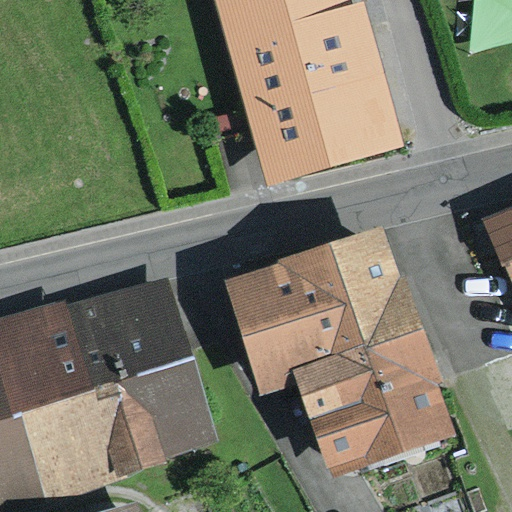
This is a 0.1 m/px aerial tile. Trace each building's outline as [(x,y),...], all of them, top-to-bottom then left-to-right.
[(386,131),(356,24),(335,29),(327,0),(236,0),(278,161),(386,131)] [(511,227),(503,231),(511,250),(511,227)] [(320,363),(322,367),(410,337),(378,248),(244,292),(271,379),(320,363)] [(87,397),(83,382),(177,355),(156,285),(113,298),(115,303),(10,330),(25,364),(0,370),(0,374),(14,417),(87,397)] [(410,337),(322,367),(301,374),(331,458),(353,451),(354,455),(439,424),(410,337)] [(87,397),(14,417),(24,451),(39,496),(115,470),(112,461),(201,434),(177,355),(83,382),(87,397)] [(0,458),(24,451),(14,417),(0,374),(0,458)] [(0,507),(39,496),(24,451),(0,458),(0,507)]
